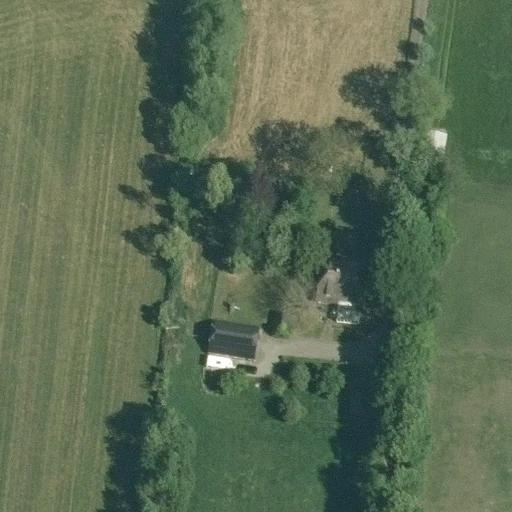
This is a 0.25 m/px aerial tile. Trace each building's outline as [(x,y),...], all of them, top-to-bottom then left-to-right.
[(321,261),(317,304),(338,306),(336,323),(358,325),(360,308),(363,308),(366,265),(353,264),(354,257),(356,257),(357,238),(338,236),(336,262),(321,261)] [(292,319),(275,316),(272,334),(289,337),(292,319)] [(258,330),(215,324),(210,355),(253,362),(258,330)] [(276,363),(266,376),(277,384),(287,371),(276,363)] [(255,376),(256,365),(232,364),(232,375),(255,376)] [(372,397),(353,394),(349,416),(369,419),(372,397)]
